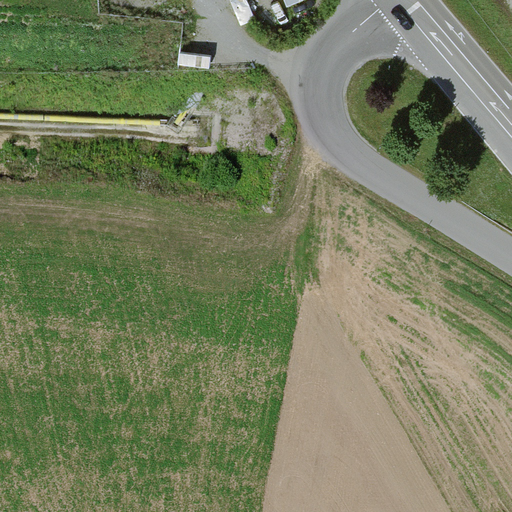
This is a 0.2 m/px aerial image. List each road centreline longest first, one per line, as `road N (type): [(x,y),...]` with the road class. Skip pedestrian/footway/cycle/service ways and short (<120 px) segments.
road 1 (unclassified): [(511,258),(372,170),(327,128),(316,75),(326,53),(390,0)]
road 2 (secondary): [(404,0),(511,126)]
